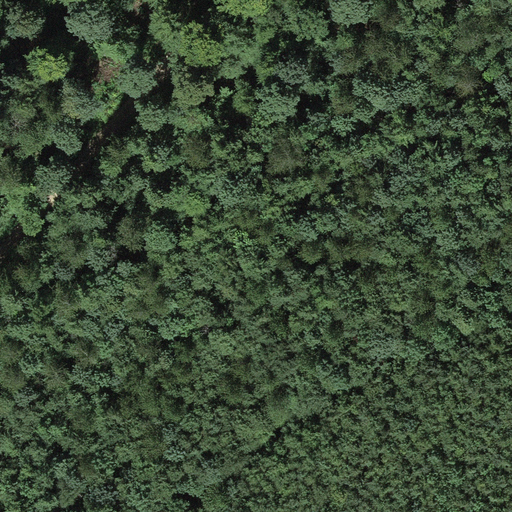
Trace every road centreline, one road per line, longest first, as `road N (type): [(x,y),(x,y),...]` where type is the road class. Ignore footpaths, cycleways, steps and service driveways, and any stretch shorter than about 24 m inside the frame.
road 1 (track): [(0,298),(110,261),(357,130),(440,100),(511,86)]
road 2 (track): [(185,511),(376,366),(511,314)]
road 3 (track): [(0,253),(230,0)]
